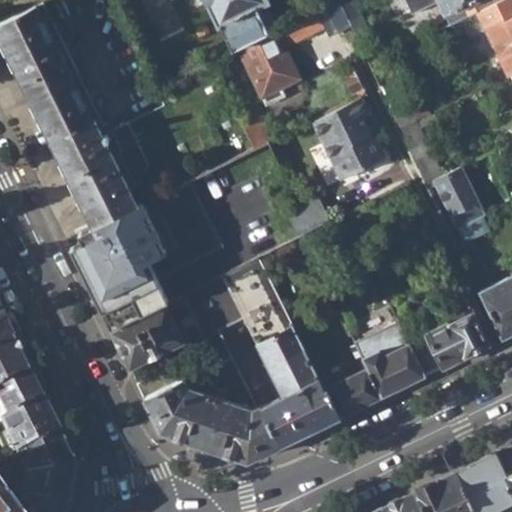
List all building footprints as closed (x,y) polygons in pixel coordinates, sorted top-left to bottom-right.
[(39,0),(0,19),(0,33),(93,225),(189,178),(258,144),(245,120),(215,57),(159,84),(166,99),(108,127),(46,0),(39,0)] [(224,21),(236,47),(242,44),(271,30),(258,4),(264,0),(209,0),(222,22),(224,21)] [(290,21),(298,36),(328,23),(332,30),(345,25),(333,0),(325,4),(290,21)] [(340,0),(349,17),(360,10),(354,0),(340,0)] [(457,5),(463,16),(493,1),(492,0),(440,0),(446,11),(457,5)] [(511,0),(508,0),(497,5),(511,35),(511,0)] [(242,44),(266,91),(303,73),(280,26),(271,30),(242,44)] [(347,76),(353,88),(365,82),(355,63),(345,67),(349,74),(347,76)] [(322,139),(330,157),(339,152),(349,172),(389,153),(376,127),(371,130),(363,113),(369,110),(371,109),(363,92),(316,115),(326,137),(322,139)] [(376,127),(369,110),(363,113),(371,130),(376,127)] [(245,120),(258,144),(270,138),(274,136),(262,112),(245,120)] [(312,117),(322,139),(326,137),(316,115),(312,117)] [(401,125),(412,146),(427,138),(418,117),(401,125)] [(417,157),(428,181),(435,178),(445,173),(433,149),(417,157)] [(340,177),(349,172),(339,152),(330,157),(340,177)] [(445,173),(435,178),(458,226),(484,213),(485,212),(466,172),(477,167),(473,160),(445,173)] [(71,247),(110,327),(169,299),(159,278),(223,247),(189,178),(93,225),(79,232),(83,241),(71,247)] [(289,209),(300,233),(304,232),(333,218),(320,193),(289,209)] [(347,210),(359,236),(387,221),(376,196),(347,210)] [(458,241),(464,254),(475,247),(471,236),(490,227),(484,213),(458,226),(463,238),(458,241)] [(253,407),(257,405),(215,318),(241,305),(283,393),(262,403),(281,442),(339,415),(324,385),(260,253),(214,276),(184,291),(187,299),(216,360),(207,365),(216,385),(212,384),(208,391),(253,407)] [(511,273),(481,288),(504,335),(511,331),(511,273)] [(169,308),(187,299),(184,291),(169,299),(110,327),(130,367),(183,340),(169,308)] [(428,333),(410,342),(425,373),(490,341),(467,294),(438,307),(445,323),(426,331),(428,333)] [(0,347),(16,338),(0,308),(0,347)] [(367,365),(381,394),(425,373),(410,342),(399,319),(356,340),(367,365)] [(0,388),(32,371),(16,338),(0,347),(0,388)] [(324,385),(339,415),(381,394),(367,365),(324,385)] [(137,382),(144,397),(169,384),(161,370),(137,382)] [(0,423),(4,421),(46,398),(32,371),(0,388),(0,423)] [(198,442),(247,459),(281,442),(262,403),(257,405),(253,407),(208,391),(187,384),(185,376),(169,384),(144,397),(160,429),(198,442)] [(46,398),(4,421),(20,452),(62,431),(46,398)] [(25,495),(11,504),(16,511),(69,511),(82,470),(62,431),(20,452),(31,475),(25,495)] [(476,511),(485,511),(511,498),(511,485),(506,473),(495,450),(456,469),(476,511)] [(416,488),(426,511),(476,511),(456,469),(416,488)] [(383,504),(387,511),(426,511),(416,488),(383,504)] [(0,511),(16,511),(11,504),(0,490),(0,511)]
